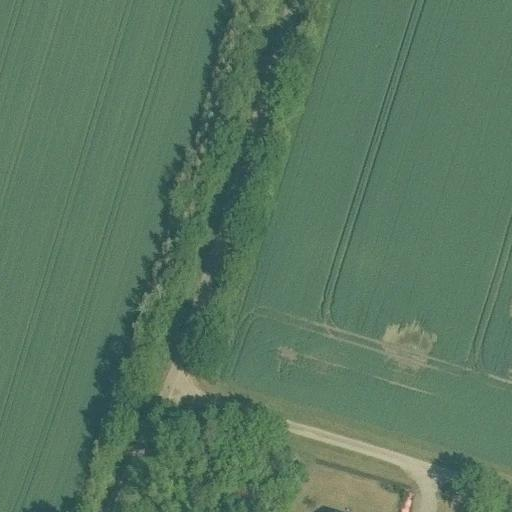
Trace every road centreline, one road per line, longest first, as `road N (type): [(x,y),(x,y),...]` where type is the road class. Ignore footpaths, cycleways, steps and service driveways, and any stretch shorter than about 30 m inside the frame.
road 1 (unclassified): [(111,511),(173,384),(292,0)]
road 2 (track): [(173,384),(511,492)]
